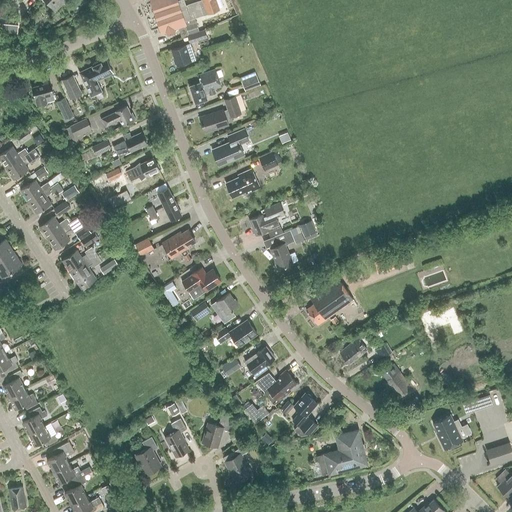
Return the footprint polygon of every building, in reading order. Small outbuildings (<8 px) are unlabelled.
[(39,0),(40,1),(41,0),(44,0),(56,11),(65,1),(64,0),(39,0)] [(187,35),(200,31),(195,18),(220,9),(216,0),(200,0),(186,5),(184,0),(179,0),(178,0),(150,0),(151,3),(154,10),(162,34),(167,33),(168,36),(176,33),(174,30),(178,29),(181,37),(187,35)] [(24,21),(28,25),(32,21),(28,17),(24,21)] [(18,25),(2,24),(1,32),(17,33),(18,25)] [(205,29),(200,31),(187,35),(190,44),(208,38),(205,29)] [(190,43),(185,45),(171,49),(177,66),(195,60),(190,43)] [(96,80),(112,73),(108,63),(109,61),(107,58),(104,59),(104,61),(100,62),(100,61),(98,60),(93,63),(92,65),(92,66),(80,72),(91,96),(101,91),(96,80)] [(214,69),(212,70),(198,75),(201,82),(190,86),(195,103),(207,99),(205,92),(207,91),(209,95),(215,93),(214,89),(220,87),(214,69)] [(82,94),(73,75),(62,80),(67,90),(66,91),(70,99),(82,94)] [(260,86),(256,75),(241,81),(245,92),(260,86)] [(44,84),(32,87),(36,104),(54,100),(52,94),(53,94),(49,79),(43,81),(44,84)] [(241,114),(240,111),(245,109),(240,95),(224,100),(228,110),(223,112),(223,110),(200,117),(205,133),(228,125),(227,123),(231,121),(230,117),(241,114)] [(65,119),(73,115),(65,97),(56,101),(65,119)] [(116,112),(102,118),(105,126),(119,119),(122,125),(135,119),(132,113),(130,113),(127,106),(115,111),(116,112)] [(91,128),(86,118),(64,129),(69,139),(91,128)] [(21,141),(31,134),(26,127),(16,134),(21,141)] [(243,129),(227,136),(230,142),(212,150),(218,165),(243,155),(239,144),(248,140),(243,129)] [(129,133),(123,136),(125,140),(113,146),(118,157),(147,144),(141,132),(131,137),(129,133)] [(111,147),(107,138),(92,146),(96,154),(111,147)] [(0,154),(0,159),(6,168),(28,152),(25,148),(17,153),(12,146),(0,154)] [(39,156),(34,148),(28,152),(6,168),(13,179),(28,169),(23,162),(27,160),(30,163),(31,162),(32,163),(36,160),(35,159),(39,156)] [(276,163),(272,154),(271,152),(258,157),(264,171),(277,165),(276,163)] [(44,165),(54,158),(51,153),(40,160),(44,165)] [(156,163),(153,157),(141,163),(140,162),(135,166),(126,170),(131,180),(139,177),(141,180),(146,176),(159,169),(158,168),(159,166),(157,163),(156,163)] [(39,180),(48,173),(44,167),(34,173),(39,180)] [(122,174),(119,167),(100,176),(103,183),(104,184),(120,176),(120,175),(122,174)] [(237,175),(238,177),(225,182),(232,197),(245,192),(246,194),(259,188),(251,169),(237,175)] [(51,179),(54,184),(57,182),(65,177),(62,172),(51,179)] [(51,186),(48,182),(40,187),(35,180),(20,190),(28,201),(51,186)] [(51,186),(28,201),(36,213),(51,203),(46,196),(51,192),(52,194),(54,192),(56,194),(62,190),(57,182),(54,184),(51,186)] [(79,192),(74,185),(62,193),(66,200),(79,192)] [(164,206),(174,201),(167,187),(157,192),(164,206)] [(115,207),(133,198),(128,189),(110,198),(115,207)] [(70,209),(65,201),(53,209),(58,217),(70,209)] [(174,201),(164,206),(171,220),(181,215),(174,201)] [(268,232),(277,228),(277,227),(279,226),(277,219),(285,215),(279,202),(261,210),(262,214),(249,219),(256,235),(267,230),(268,232)] [(148,214),(154,210),(152,205),(145,209),(148,214)] [(154,210),(148,214),(151,220),(157,217),(154,210)] [(47,238),(69,222),(66,218),(59,223),(54,216),(39,226),(47,238)] [(69,222),(47,238),(55,250),(70,240),(66,234),(72,232),(83,225),(77,217),(69,222)] [(311,220),(306,222),(299,225),(304,236),(316,232),(311,220)] [(133,231),(137,241),(153,235),(148,224),(133,231)] [(90,233),(86,226),(75,234),(80,241),(90,233)] [(298,226),(296,227),(274,236),(278,246),(270,249),(279,268),(293,262),(286,245),(289,244),(288,244),(295,241),(295,243),(304,240),(298,226)] [(162,243),(171,258),(181,252),(184,258),(186,262),(191,259),(188,255),(189,255),(186,249),(190,247),(189,245),(195,241),(188,229),(182,233),(181,231),(162,243)] [(99,237),(94,230),(80,241),(85,247),(99,237)] [(135,244),(141,254),(153,248),(148,238),(135,244)] [(0,253),(3,258),(13,252),(5,239),(0,242),(0,253)] [(70,271),(96,253),(92,247),(85,251),(86,254),(82,257),(77,250),(62,260),(70,271)] [(3,258),(12,271),(22,264),(13,252),(3,258)] [(403,252),(374,261),(378,273),(396,267),(398,272),(409,269),(403,252)] [(96,279),(93,273),(88,266),(89,265),(93,266),(101,260),(96,253),(70,271),(82,289),(96,279)] [(0,275),(1,278),(12,271),(3,258),(0,260),(0,275)] [(100,268),(104,273),(118,264),(115,259),(100,268)] [(194,298),(220,281),(213,269),(206,273),(202,267),(182,281),(182,280),(182,281),(189,292),(194,298)] [(318,325),(354,300),(337,276),(310,296),(315,303),(306,309),(318,325)] [(164,286),(172,305),(179,302),(174,290),(178,288),(175,281),(164,286)] [(211,304),(224,323),(235,316),(232,310),(238,306),(237,304),(238,303),(234,299),(229,292),(211,304)] [(196,321),(206,313),(200,304),(190,312),(196,321)] [(424,332),(429,330),(428,325),(447,318),(443,307),(418,316),(424,332)] [(335,316),(330,320),(334,325),(339,322),(335,316)] [(238,346),(257,333),(247,319),(229,332),(225,327),(215,334),(220,342),(231,335),(238,346)] [(0,354),(5,352),(5,351),(10,348),(8,344),(3,342),(1,344),(0,342),(0,340),(5,337),(3,332),(0,333),(0,354)] [(349,364),(367,350),(357,338),(340,352),(349,364)] [(386,343),(375,349),(380,358),(391,352),(386,343)] [(265,365),(274,358),(266,346),(245,361),(255,376),(267,368),(265,365)] [(0,369),(4,367),(7,372),(18,366),(15,361),(17,360),(15,355),(9,358),(5,352),(0,354),(0,369)] [(241,366),(235,357),(221,366),(227,375),(241,366)] [(400,405),(417,392),(406,377),(405,378),(394,363),(382,372),(389,382),(386,384),(389,388),(391,386),(395,391),(391,394),(400,405)] [(9,397),(25,388),(19,377),(23,375),(20,370),(9,376),(12,381),(3,385),(9,397)] [(289,389),(296,382),(285,370),(279,376),(278,377),(279,378),(276,381),(269,373),(255,381),(264,391),(268,388),(274,395),(270,399),(274,404),(290,390),(289,389)] [(56,381),(52,374),(45,378),(49,385),(56,381)] [(25,388),(9,397),(15,408),(24,404),(26,409),(37,403),(32,393),(28,395),(25,388)] [(313,409),(318,404),(316,403),(317,403),(311,398),(312,396),(308,393),(306,394),(305,392),(294,405),(299,410),(296,413),(297,414),(292,420),(298,425),(294,429),(302,436),(308,435),(316,425),(306,415),(312,408),(313,409)] [(66,399),(63,393),(56,397),(59,403),(66,399)] [(464,403),(468,413),(494,403),(490,393),(464,403)] [(187,410),(180,397),(174,400),(181,413),(187,410)] [(288,400),(280,409),(285,413),(292,404),(288,400)] [(179,411),(173,402),(166,406),(171,415),(179,411)] [(270,412),(264,404),(258,408),(254,402),(246,407),(257,422),(270,412)] [(28,433),(44,425),(40,418),(47,414),(44,409),(42,411),(39,406),(28,412),(31,417),(22,422),(28,433)] [(224,411),(219,416),(220,418),(218,426),(208,423),(202,441),(217,446),(222,429),(231,431),(233,423),(224,411)] [(445,449),(446,448),(463,440),(450,414),(442,418),(443,419),(434,423),(440,435),(438,436),(445,449)] [(175,456),(189,449),(183,438),(180,432),(186,429),(180,418),(171,423),(175,431),(165,437),(175,456)] [(44,425),(28,433),(34,445),(43,440),(46,445),(57,439),(54,434),(50,436),(44,425)] [(329,473),(367,464),(363,450),(365,450),(364,443),(361,443),(358,429),(335,435),(339,449),(324,453),(324,454),(317,455),(322,475),(329,473)] [(327,437),(325,431),(312,435),(313,441),(327,437)] [(146,474),(161,466),(152,450),(157,447),(151,436),(142,441),(146,449),(135,455),(146,474)] [(53,471),(69,463),(65,457),(75,452),(69,441),(53,450),(56,455),(47,460),(53,471)] [(487,451),(492,466),(511,458),(511,450),(509,443),(487,451)] [(241,455),(247,451),(244,445),(234,451),(236,456),(226,462),(236,480),(251,472),(241,455)] [(71,483),(84,476),(92,471),(89,466),(80,471),(78,466),(72,469),(69,463),(53,471),(59,482),(68,478),(71,483)] [(511,471),(509,475),(505,472),(498,479),(502,482),(498,486),(502,491),(501,493),(503,494),(505,494),(509,498),(511,495),(511,471)] [(71,504),(86,495),(80,484),(86,481),(84,476),(71,483),(73,488),(64,492),(71,504)] [(109,487),(108,484),(101,488),(107,499),(113,495),(109,487)] [(12,508),(26,506),(23,486),(9,488),(12,508)] [(86,495),(71,504),(74,511),(82,511),(88,509),(89,511),(95,511),(103,508),(97,497),(89,501),(86,495)] [(440,511),(443,510),(434,500),(420,511),(417,511),(414,508),(409,511),(440,511)]
